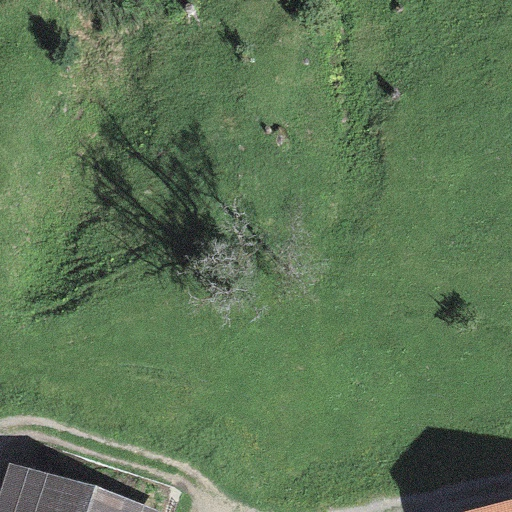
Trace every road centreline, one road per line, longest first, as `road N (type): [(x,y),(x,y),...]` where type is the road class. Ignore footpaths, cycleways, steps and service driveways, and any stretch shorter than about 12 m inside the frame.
road 1 (track): [(231,511),(194,484),(73,436),(32,431),(0,442)]
road 2 (track): [(511,491),(388,511)]
